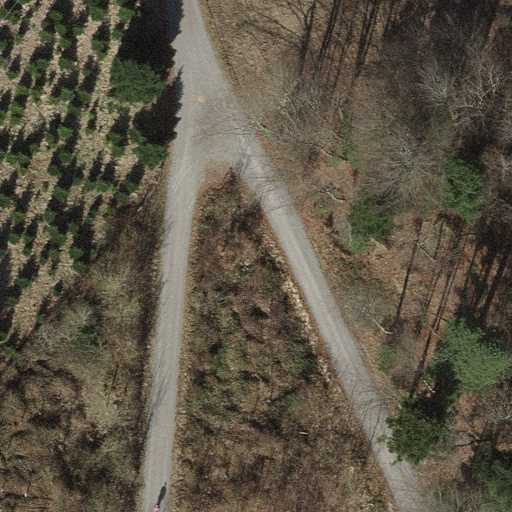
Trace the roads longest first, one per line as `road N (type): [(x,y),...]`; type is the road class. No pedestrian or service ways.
road 1 (track): [(418,511),(341,322),(190,41)]
road 2 (track): [(162,511),(183,321),(190,41),(183,0)]
